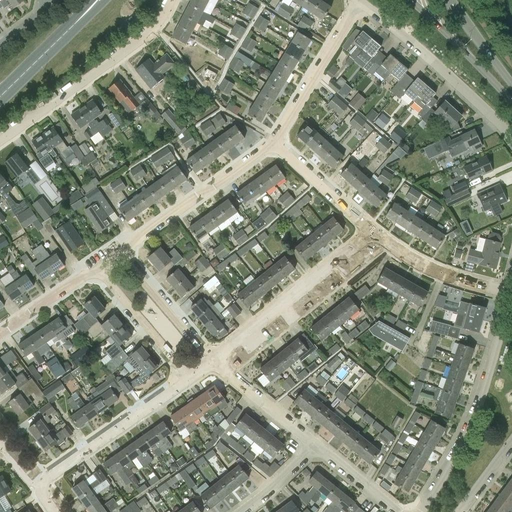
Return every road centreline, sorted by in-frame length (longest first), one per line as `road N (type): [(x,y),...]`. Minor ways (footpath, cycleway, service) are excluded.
road 1 (residential): [(510,293),(470,431),(420,511)]
road 2 (residential): [(0,140),(152,30),(171,0)]
road 3 (residential): [(53,511),(39,484),(47,474),(185,377)]
road 4 (residential): [(511,138),(357,1)]
road 5 (residential): [(212,360),(370,229)]
road 6 (residential): [(123,252),(276,142)]
road 7 (residential): [(276,142),(357,1)]
road 8 (residential): [(510,293),(430,269),(370,229)]
road 9 (primary): [(414,0),(511,103)]
road 10 (residential): [(212,360),(123,252)]
road 11 (residential): [(185,377),(94,273)]
road 12 (tertiary): [(0,97),(98,0)]
road 13 (residential): [(315,447),(212,360)]
road 14 (residential): [(370,229),(276,142)]
